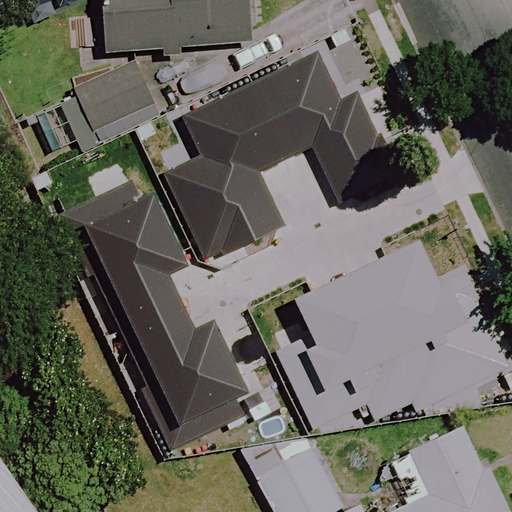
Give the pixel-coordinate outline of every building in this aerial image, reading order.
[(107,0),(108,45),(258,44),(257,0),(107,0)] [(164,112),(142,62),(78,90),(100,140),(164,112)] [(326,134),(171,131),(169,216),(325,219),(326,134)] [(76,226),(146,195),(126,149),(55,180),(76,226)] [(205,309),(209,371),(172,373),(176,431),(253,426),(250,394),(400,384),(395,312),(400,311),(398,283),(293,290),(294,303),(205,309)] [(400,511),(498,511),(447,422),(377,462),(404,510),(400,511)] [(0,511),(39,511),(0,453),(0,511)] [(325,511),(310,485),(261,511),(325,511)]
